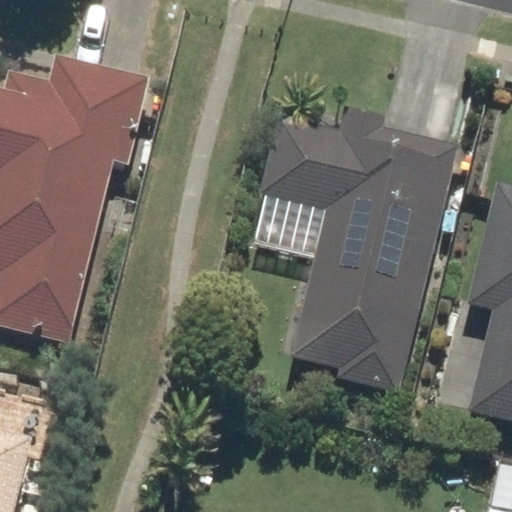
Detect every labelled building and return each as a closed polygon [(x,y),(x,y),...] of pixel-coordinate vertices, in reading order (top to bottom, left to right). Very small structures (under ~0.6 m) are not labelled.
[(124,181),(145,91),(43,68),(38,90),(0,81),(0,343),(67,359),(109,177),(124,181)] [(278,380),(394,408),(457,146),(276,103),(250,208),(316,224),(278,380)] [(438,427),(511,443),(511,179),(495,176),(438,427)] [(0,455),(0,511),(9,511),(21,460),(0,455)] [(511,511),(511,479),(481,473),(473,511),(511,511)]
